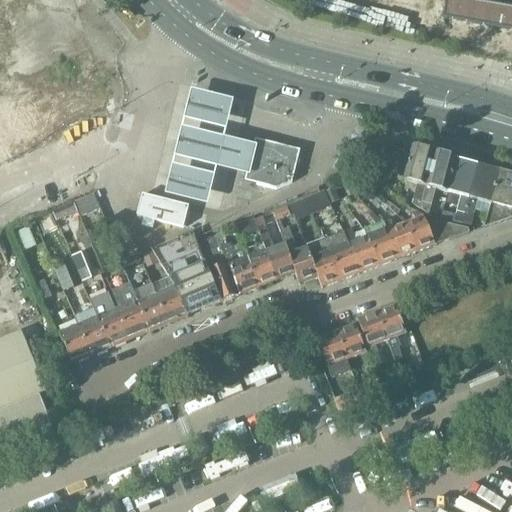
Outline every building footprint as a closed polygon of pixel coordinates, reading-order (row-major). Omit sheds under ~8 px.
[(511,8),(461,0),(444,0),(442,20),(511,31),(511,8)] [(0,65),(0,156),(58,135),(61,120),(110,103),(113,84),(110,75),(52,65),(6,82),(0,65)] [(234,98),(191,87),(165,193),(208,203),(217,165),(248,172),(254,146),(224,136),(234,98)] [(301,152),(256,141),(254,146),(248,172),(245,183),(277,190),(293,184),(301,152)] [(418,187),(414,201),(422,203),(423,204),(436,155),(414,150),(413,153),(400,150),(400,152),(388,159),(399,177),(405,183),(418,187)] [(436,155),(423,204),(421,211),(428,216),(435,191),(448,194),(457,161),(436,155)] [(457,213),(454,222),(463,225),(478,167),(457,161),(448,194),(461,198),(457,213)] [(478,167),(463,225),(471,227),(473,217),(478,202),(491,206),(501,173),(478,167)] [(511,175),(501,173),(491,206),(485,229),(511,219),(511,175)] [(334,189),(325,193),(330,205),(339,201),(334,189)] [(324,193),(306,200),(312,215),(330,207),(324,193)] [(140,208),(138,214),(138,217),(184,229),(186,219),(189,208),(143,196),(140,208)] [(94,197),(76,205),(82,218),(100,210),(94,197)] [(306,200),(288,208),(295,223),(312,215),(306,200)] [(414,201),(413,205),(420,210),(422,203),(414,201)] [(75,206),(54,215),(57,223),(78,214),(75,206)] [(287,208),(273,213),(276,222),(291,216),(287,208)] [(371,213),(367,216),(377,226),(383,224),(371,213)] [(436,247),(428,226),(425,218),(418,213),(413,215),(416,221),(405,224),(417,254),(436,247)] [(263,218),(256,221),(259,229),(266,226),(263,218)] [(254,221),(235,228),(239,238),(258,230),(254,221)] [(405,224),(394,228),(391,222),(384,225),(389,236),(387,237),(390,245),(393,244),(396,252),(394,253),(395,256),(398,255),(400,261),(417,254),(405,224)] [(438,223),(428,226),(436,247),(469,234),(468,230),(438,223)] [(389,236),(384,225),(365,232),(379,269),(400,261),(398,255),(395,256),(394,253),(396,252),(393,244),(390,245),(387,237),(389,236)] [(257,232),(263,246),(277,283),(296,276),(284,246),(274,250),(266,229),(257,232)] [(318,279),(307,248),(296,253),(288,230),(279,233),(284,246),(296,276),(300,286),(318,279)] [(27,231),(16,235),(22,252),(34,247),(27,231)] [(365,232),(353,236),(351,231),(344,234),(351,251),(349,252),(352,259),(356,257),(359,266),(355,268),(357,272),(360,271),(362,275),(379,269),(365,232)] [(351,251),(344,234),(325,241),(341,283),(362,275),(360,271),(357,272),(355,268),(359,266),(356,257),(352,259),(349,252),(351,251)] [(193,235),(153,251),(171,281),(175,290),(186,317),(221,304),(210,275),(204,262),(193,235)] [(221,304),(240,297),(220,250),(220,249),(219,249),(214,238),(203,242),(211,260),(204,262),(210,275),(221,304)] [(341,283),(325,241),(307,248),(318,279),(322,290),(341,283)] [(220,250),(240,297),(258,290),(247,260),(244,253),(243,250),(233,254),(231,249),(230,246),(220,250)] [(263,246),(244,253),(247,260),(258,290),(277,283),(263,246)] [(152,251),(142,256),(147,267),(157,263),(155,256),(152,251)] [(92,279),(86,263),(82,254),(73,257),(83,283),(92,279)] [(139,257),(122,264),(124,269),(141,262),(139,257)] [(66,268),(56,272),(65,293),(74,289),(66,268)] [(53,298),(46,281),(36,285),(43,302),(53,298)] [(130,286),(112,294),(120,313),(116,314),(128,342),(131,340),(150,332),(134,294),(130,286)] [(152,286),(134,294),(150,332),(168,325),(156,297),(152,286)] [(175,290),(156,297),(168,325),(186,317),(175,290)] [(108,295),(90,303),(93,310),(110,349),(128,342),(116,314),(108,295)] [(406,334),(396,307),(377,314),(387,341),(395,361),(402,358),(398,348),(401,347),(397,337),(406,334)] [(93,310),(75,318),(79,328),(91,357),(110,349),(93,310)] [(368,348),(387,341),(377,314),(358,321),(368,348)] [(356,325),(336,333),(347,361),(367,353),(356,325)] [(79,328),(60,336),(71,365),(91,357),(79,328)] [(317,340),(328,368),(332,380),(351,372),(347,360),(336,333),(317,340)] [(0,459),(56,436),(39,397),(46,394),(21,335),(0,343),(0,459)] [(375,354),(369,356),(375,371),(381,368),(375,354)] [(379,383),(359,391),(360,394),(364,404),(384,396),(382,392),(379,383)] [(360,394),(345,399),(349,410),(364,404),(360,394)]
